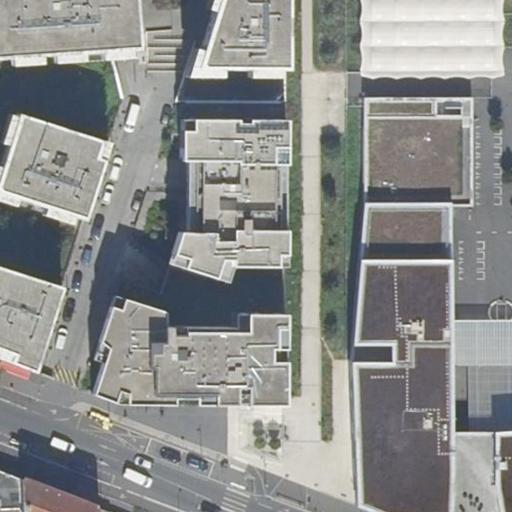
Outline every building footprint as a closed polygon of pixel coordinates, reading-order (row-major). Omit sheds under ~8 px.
[(0,0),(0,59),(139,50),(135,0),(0,0)] [(287,103),(286,0),(216,0),(203,41),(195,41),(181,102),(287,103)] [(497,18),(496,0),(364,0),(365,75),(498,72),(497,18)] [(364,204),(350,395),(355,505),(371,511),(511,511),(511,428),(504,429),(452,430),(452,362),(452,321),(453,205),(474,204),(473,95),(365,97),(364,204)] [(287,103),(181,102),(181,160),(187,160),(194,161),(194,192),(194,232),(186,232),(179,232),(160,290),(119,277),(98,341),(107,347),(92,393),(118,403),(284,404),(287,103)] [(0,191),(79,217),(102,139),(10,110),(0,144),(0,191)] [(0,357),(33,371),(59,285),(0,266),(0,357)] [(452,362),(504,363),(504,429),(511,428),(511,321),(452,321),(452,362)] [(0,511),(22,511),(21,478),(0,470),(0,511)] [(99,511),(99,508),(66,495),(21,478),(22,511),(99,511)]
